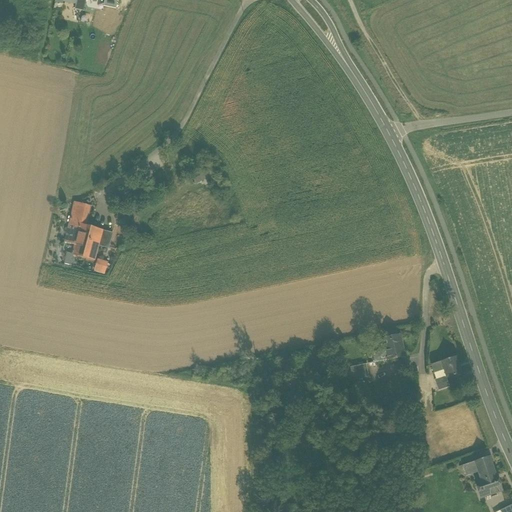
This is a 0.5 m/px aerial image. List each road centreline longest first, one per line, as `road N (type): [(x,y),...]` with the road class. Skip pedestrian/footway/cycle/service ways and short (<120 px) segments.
road 1 (tertiary): [(511,457),(387,132)]
road 2 (tertiary): [(387,132),(298,0)]
road 3 (track): [(423,125),(349,0)]
road 4 (unclassified): [(387,132),(511,111)]
